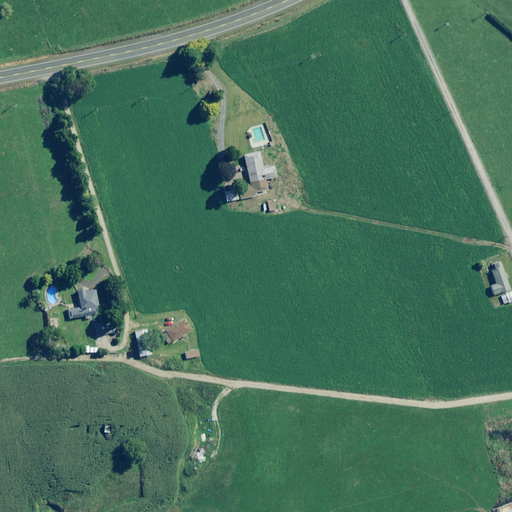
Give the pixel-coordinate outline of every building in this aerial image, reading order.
[(261,168),(258,152),(242,155),(249,184),(240,187),(243,199),(258,195),(258,193),(266,191),(264,180),(275,177),(272,165),(261,168)] [(238,200),(236,190),(223,193),(226,202),(238,200)] [(278,214),(273,199),(266,202),(270,216),(278,214)] [(509,290),(499,262),(488,265),(495,284),(489,286),(492,296),(509,290)] [(98,306),(95,289),(76,293),(78,308),(65,310),(67,320),(79,318),(80,320),(91,318),(90,315),(96,314),(95,306),(98,306)] [(511,301),(511,291),(500,295),(502,305),(511,301)] [(190,331),(182,320),(160,334),(168,345),(190,331)] [(105,335),(102,322),(93,324),(95,337),(105,335)] [(197,357),(196,350),(184,353),(185,359),(197,357)] [(501,485),(497,443),(476,445),(480,487),(501,485)]
